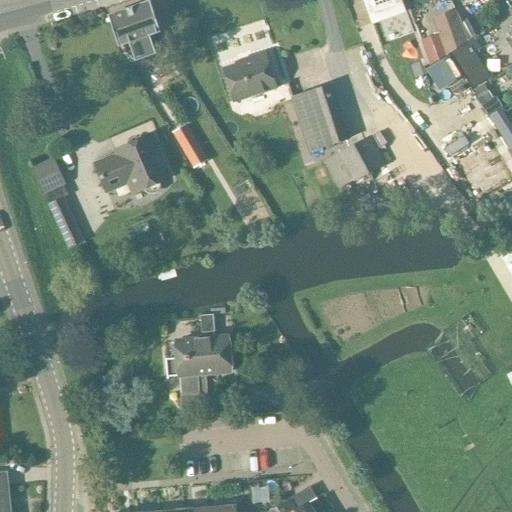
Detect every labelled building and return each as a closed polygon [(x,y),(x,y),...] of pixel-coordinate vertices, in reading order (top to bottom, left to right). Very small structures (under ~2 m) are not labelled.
[(363,0),(369,14),(402,4),(400,0),(363,0)] [(108,16),(116,37),(119,46),(130,42),(136,61),(154,54),(148,36),(160,31),(150,1),(108,16)] [(456,11),(432,18),(445,56),(472,40),(456,11)] [(242,64),(224,70),(234,101),(276,88),(265,53),(241,61),(242,64)] [(332,84),(292,97),(310,152),(350,139),(332,84)] [(481,106),(493,98),(484,84),(472,92),(481,106)] [(186,124),(173,132),(186,155),(199,147),(186,124)] [(115,151),(117,155),(95,164),(106,192),(108,191),(108,189),(107,190),(104,185),(126,176),(133,193),(144,189),(147,191),(151,193),(154,192),(157,190),(158,187),(158,183),(170,178),(152,135),(115,151)] [(369,137),(324,161),(339,188),(384,165),(376,150),(370,138),(369,137)] [(452,162),(477,202),(511,180),(487,141),(452,162)] [(32,166),(42,191),(57,186),(64,183),(54,157),(32,166)] [(61,195),(46,201),(54,221),(69,215),(61,195)] [(75,228),(60,234),(65,247),(80,241),(75,228)] [(511,250),(499,258),(511,278),(511,277),(511,250)] [(200,316),(201,333),(214,332),(213,315),(200,316)] [(177,358),(165,359),(166,377),(178,375),(180,394),(181,408),(208,406),(205,373),(230,371),(227,336),(175,341),(177,358)] [(0,511),(8,511),(4,474),(0,474),(0,511)] [(313,511),(308,503),(296,510),(290,500),(270,511),(313,511)]
